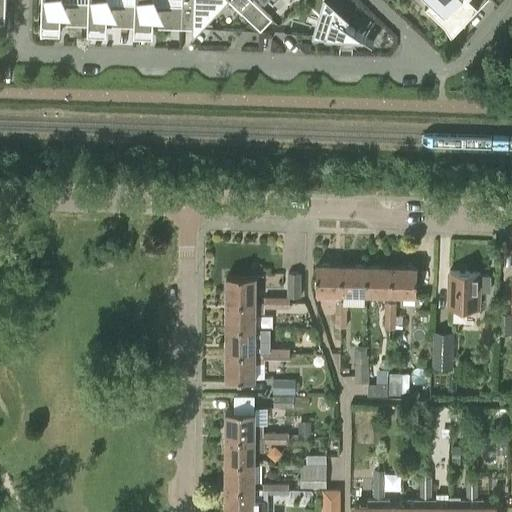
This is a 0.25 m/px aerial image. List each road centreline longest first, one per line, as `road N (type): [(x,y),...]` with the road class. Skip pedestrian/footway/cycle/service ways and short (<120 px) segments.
road 1 (residential): [(22,0),(20,55),(438,68)]
road 2 (residential): [(511,224),(189,203)]
road 3 (residential): [(184,511),(189,203)]
road 4 (residential): [(189,203),(0,195)]
